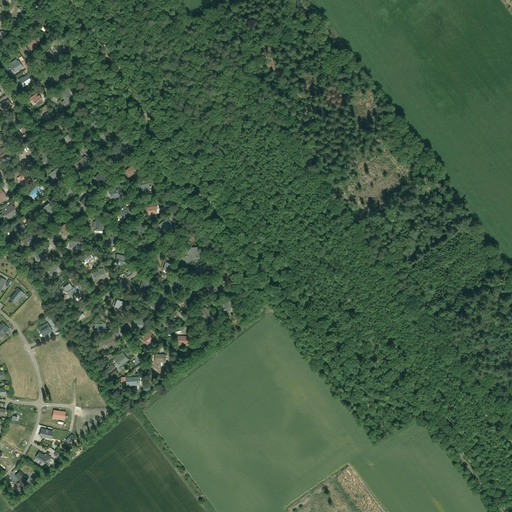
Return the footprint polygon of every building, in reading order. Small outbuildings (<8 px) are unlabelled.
[(30,52),(39,45),(34,39),(27,45),(30,49),(28,50),(30,52)] [(45,62),(54,55),(50,49),(42,55),(45,58),(43,60),(45,62)] [(15,72),(22,67),(19,61),(11,67),(15,72)] [(65,77),(61,71),(53,76),(56,80),(54,81),(55,83),(62,79),(62,80),(63,79),(65,77)] [(25,85),(33,80),(29,75),(21,80),(25,85)] [(67,91),(62,95),(64,98),(63,99),(65,101),(65,102),(63,103),(64,105),(64,106),(67,109),(71,106),(69,104),(73,102),(72,101),(73,100),(74,99),(67,91)] [(35,103),(42,99),(39,95),(39,96),(37,94),(29,99),(31,102),(33,100),(35,103)] [(0,106),(4,111),(11,106),(7,101),(0,105),(0,106)] [(49,121),(56,115),(52,110),(45,115),(49,121)] [(13,125),(20,119),(16,114),(9,119),(13,125)] [(92,132),(101,126),(96,120),(89,125),(92,129),(90,130),(92,132)] [(26,137),(32,133),(26,125),(22,128),(21,126),(19,128),(26,137)] [(70,143),(72,140),(68,135),(65,137),(65,138),(63,140),(69,147),(72,145),(70,143)] [(100,148),(108,143),(104,137),(96,143),(100,148)] [(0,154),(3,159),(11,154),(8,149),(0,153),(0,154)] [(48,162),(51,153),(44,151),(41,160),(48,162)] [(114,162),(121,156),(117,151),(110,157),(114,162)] [(82,168),(89,162),(85,156),(78,162),(82,168)] [(128,178),(137,171),(133,165),(125,171),(128,174),(126,176),(128,178)] [(55,179),(62,173),(58,168),(51,174),(55,179)] [(101,184),(106,179),(100,172),(97,176),(95,174),(93,176),(101,184)] [(25,173),(17,178),(19,181),(22,179),(24,182),(26,181),(27,183),(31,180),(30,178),(27,175),(25,173)] [(66,195),(74,190),(70,184),(62,190),(66,195)] [(34,197),(41,192),(38,186),(30,192),(34,197)] [(140,195),(150,193),(148,187),(139,189),(140,195)] [(112,197),(122,196),(120,189),(111,191),(112,197)] [(88,208),(92,203),(85,197),(82,200),(81,198),(79,201),(88,208)] [(48,216),(54,211),(48,204),(45,207),(44,205),(41,207),(48,216)] [(9,217),(17,212),(13,207),(8,210),(7,207),(3,209),(9,217)] [(124,218),(133,213),(129,208),(121,213),(124,218)] [(167,231),(172,227),(167,219),(159,225),(163,230),(165,228),(167,231)] [(93,221),(93,228),(95,228),(95,229),(102,230),(103,220),(96,220),(96,222),(93,221)] [(17,232),(25,227),(22,222),(14,227),(17,232)] [(140,234),(145,230),(139,223),(134,227),(140,234)] [(65,236),(70,232),(65,224),(61,227),(60,225),(57,227),(65,236)] [(27,246),(35,241),(32,235),(24,240),(27,246)] [(110,246),(117,241),(113,235),(106,241),(110,246)] [(153,249),(154,242),(145,241),(143,247),(153,249)] [(192,257),(198,257),(198,247),(188,248),(189,256),(192,255),(192,257)] [(89,252),(81,258),(85,263),(89,261),(91,264),(95,261),(93,258),(89,252)] [(126,263),(128,257),(118,255),(117,261),(117,264),(121,265),(122,263),(126,263)] [(172,272),(174,266),(166,262),(164,266),(162,266),(161,268),(172,272)] [(54,265),(47,270),(49,271),(50,271),(55,278),(60,275),(58,272),(61,270),(57,265),(55,266),(54,265)] [(196,278),(205,272),(201,266),(193,271),(196,275),(194,276),(196,278)] [(96,279),(105,277),(103,269),(98,270),(99,272),(94,273),(96,279)] [(176,287),(184,282),(180,276),(172,282),(176,287)] [(146,292),(149,283),(143,280),(140,289),(146,292)] [(67,285),(64,287),(69,295),(71,297),(74,294),(76,297),(79,294),(76,290),(74,287),(73,288),(69,283),(68,284),(67,285)] [(12,297),(14,299),(17,302),(21,296),(23,297),(25,294),(17,288),(15,291),(16,291),(12,297)] [(192,293),(184,299),(186,300),(188,299),(190,302),(196,298),(192,293)] [(155,309),(163,304),(159,298),(157,299),(156,298),(153,301),(154,302),(151,304),(155,309)] [(230,304),(233,304),(232,299),(222,300),(224,310),(230,309),(230,304)] [(123,310),(126,303),(117,300),(115,304),(113,303),(112,306),(123,310)] [(204,308),(200,311),(205,319),(211,315),(213,314),(210,310),(208,311),(205,307),(204,308)] [(168,327),(176,321),(172,316),(164,321),(168,327)] [(140,319),(140,321),(135,321),(134,327),(144,328),(145,320),(140,319)] [(0,332),(3,335),(9,329),(3,323),(0,325),(0,332)] [(52,331),(47,323),(40,328),(45,336),(52,331)] [(147,344),(155,338),(151,333),(143,339),(147,344)] [(107,347),(116,343),(113,337),(102,342),(103,345),(105,343),(106,345),(106,346),(107,346),(107,347)] [(122,353),(113,360),(114,362),(116,360),(117,361),(116,361),(119,365),(120,365),(128,360),(122,353)] [(66,412),(54,409),(52,416),(64,419),(66,412)] [(53,432),(41,429),(39,437),(51,440),(53,432)] [(45,456),(39,452),(36,458),(45,463),(47,458),(49,459),(51,457),(46,454),(45,456)] [(25,476),(20,471),(16,476),(21,481),(20,482),(22,484),(28,478),(26,476),(25,476)]
